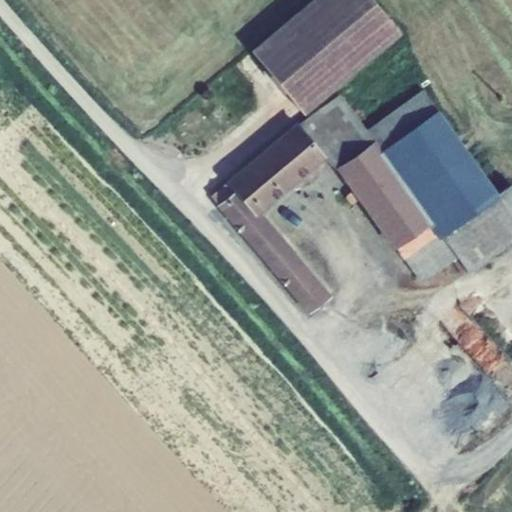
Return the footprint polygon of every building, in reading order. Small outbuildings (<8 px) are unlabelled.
[(313,0),(252,51),(303,113),(401,33),(373,0),(313,0)] [(511,219),(498,198),(423,91),(368,132),(376,141),(442,234),(456,253),(469,271),(511,241),(511,219)] [(340,167),(376,141),(368,132),(341,96),(299,127),(323,156),(340,167)] [(257,211),(323,156),(299,127),(297,125),(212,197),(308,310),(329,296),(257,211)] [(340,167),(405,260),(442,234),(376,141),(340,167)] [(511,219),(511,185),(511,184),(498,198),(511,219)] [(405,260),(421,281),(456,253),(442,234),(405,260)]
